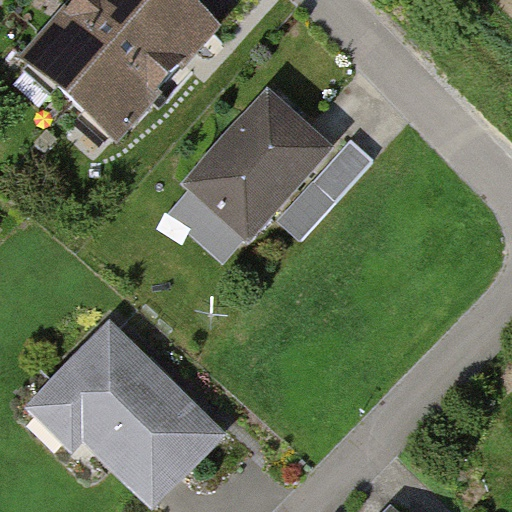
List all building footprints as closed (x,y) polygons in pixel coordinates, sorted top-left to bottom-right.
[(79,0),(19,67),(69,112),(171,1),(170,0),(79,0)] [(69,112),(120,158),(222,46),(171,1),(69,112)] [(327,156),(271,107),(194,193),(250,242),(327,156)] [(376,165),(353,145),(287,217),(310,237),(376,165)] [(162,511),(226,445),(112,338),(44,409),(152,511),(162,511)]
